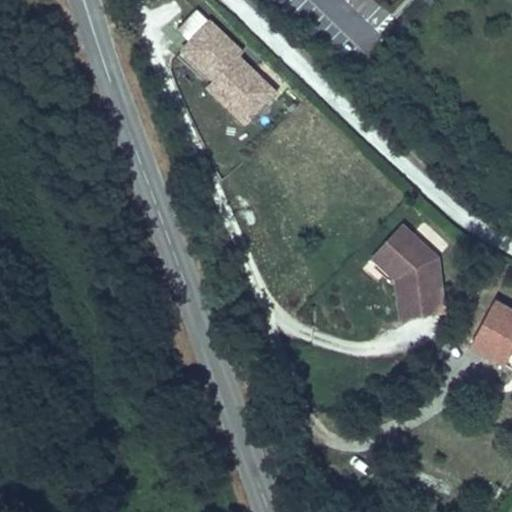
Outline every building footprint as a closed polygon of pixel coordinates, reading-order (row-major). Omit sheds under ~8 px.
[(279,103),(244,68),(248,64),(203,19),(183,39),(196,52),(188,60),(219,90),(227,99),(220,106),(248,134),(279,103)] [(227,99),(219,90),(212,97),(220,106),(227,99)] [(444,313),(437,258),(403,226),(379,253),(401,274),(396,280),(400,318),(444,313)] [(401,274),(379,253),(373,259),(396,280),(401,274)] [(511,313),(492,303),(470,349),(503,366),(511,348),(511,313)]
